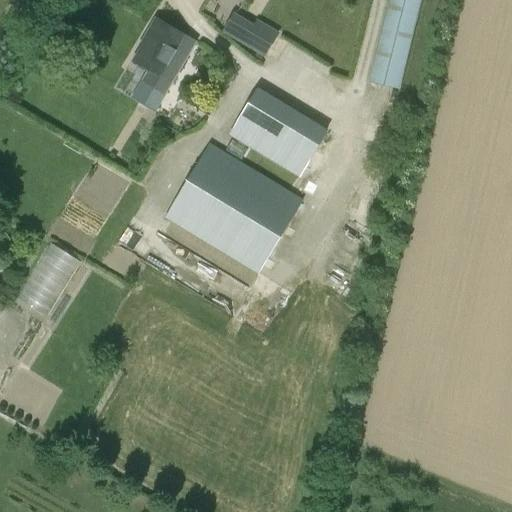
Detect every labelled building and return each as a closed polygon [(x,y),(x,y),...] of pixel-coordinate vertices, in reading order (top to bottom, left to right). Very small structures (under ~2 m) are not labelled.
[(400,89),(421,0),(388,0),(369,82),(400,89)] [(222,30),(265,54),(279,29),(257,17),(256,20),(234,8),(222,30)] [(186,36),(156,18),(144,38),(146,39),(133,61),(149,70),(143,81),(148,84),(155,88),(186,36)] [(230,135),(299,176),(328,129),(258,87),(230,135)] [(259,275),(304,200),(210,143),(165,218),(259,275)] [(0,249),(4,250),(10,245),(11,238),(7,232),(0,230),(0,249)] [(49,244),(16,300),(46,318),(79,262),(49,244)] [(335,258),(325,277),(340,285),(350,265),(335,258)]
